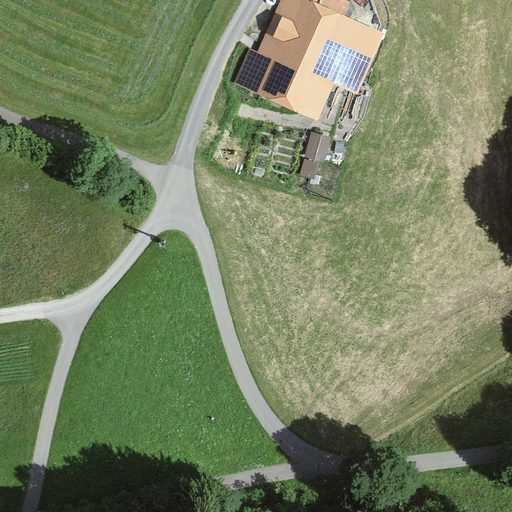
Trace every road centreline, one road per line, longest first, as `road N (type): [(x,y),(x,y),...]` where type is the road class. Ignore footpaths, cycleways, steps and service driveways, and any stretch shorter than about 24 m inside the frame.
road 1 (unclassified): [(170,182),(150,228),(77,299),(13,511)]
road 2 (unclassified): [(368,448),(283,434),(232,361),(197,235),(170,182)]
road 3 (unclassified): [(256,0),(170,182)]
road 4 (unclassified): [(0,112),(170,182)]
road 5 (unclassified): [(214,511),(368,448)]
road 6 (unclassified): [(511,441),(368,448)]
